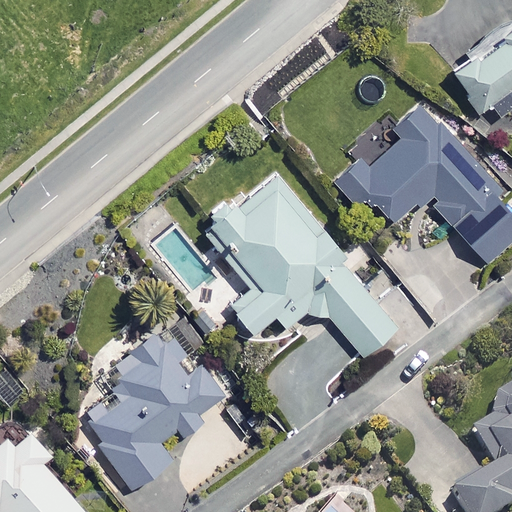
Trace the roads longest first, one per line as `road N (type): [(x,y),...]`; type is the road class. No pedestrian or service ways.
road 1 (tertiary): [(0,241),(291,0)]
road 2 (residential): [(511,288),(210,511)]
road 3 (unknown): [(4,0),(124,137)]
